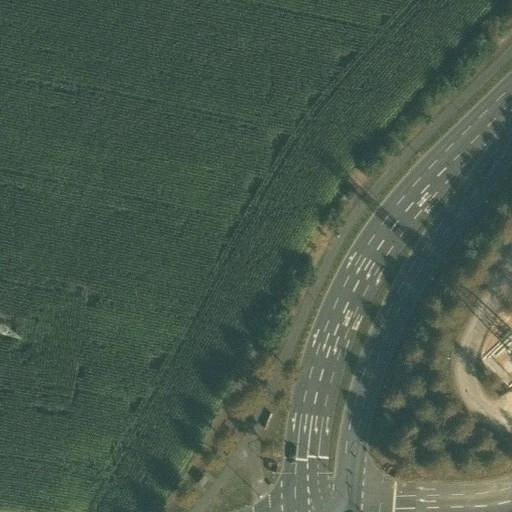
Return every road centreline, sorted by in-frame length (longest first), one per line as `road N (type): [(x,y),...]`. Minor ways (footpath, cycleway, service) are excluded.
road 1 (tertiary): [(511,100),(430,170),(363,269),(313,389),(299,501)]
road 2 (tertiary): [(345,496),(355,413),(388,313),(511,118)]
